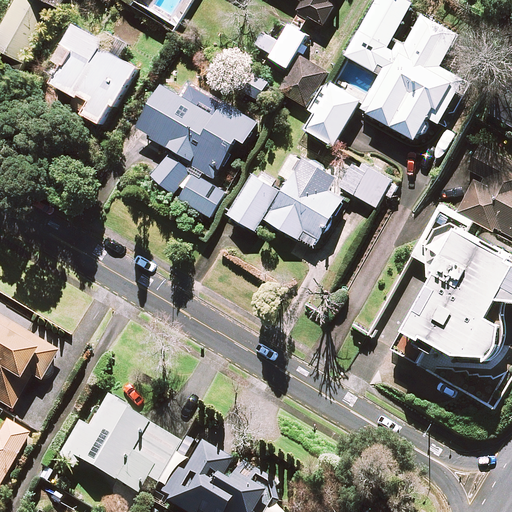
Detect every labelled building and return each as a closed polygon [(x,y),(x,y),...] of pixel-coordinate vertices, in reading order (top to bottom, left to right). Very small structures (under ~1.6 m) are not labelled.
[(67,0),(21,0),(0,35),(0,48),(28,66),(43,41),(67,0)] [(270,0),(317,24),(330,0),(270,0)] [(413,3),(404,0),(376,0),(361,37),(393,50),(413,3)] [(102,49),(76,34),(57,66),(68,73),(56,92),(87,111),(82,119),(97,128),(128,76),(96,57),(102,49)] [(307,108),(328,72),(301,56),(280,92),(307,108)] [(162,85),(133,134),(168,159),(216,184),(235,153),(246,153),(264,124),(192,79),(181,97),(162,85)] [(412,94),(389,83),(371,120),(393,132),(412,94)] [(362,103),(333,86),(306,130),(335,147),(362,103)] [(437,107),(412,94),(393,132),(416,144),(437,107)] [(511,125),(511,105),(503,120),(511,125)] [(511,237),(511,166),(477,143),(460,169),(490,190),(475,213),(511,237)] [(174,199),(193,179),(168,159),(148,180),(163,194),(174,199)] [(395,182),(360,163),(344,189),(380,210),(395,182)] [(353,203),(302,173),(287,197),(271,225),(322,257),(353,203)] [(214,217),(226,195),(193,179),(184,201),(214,217)] [(283,197),(255,181),(231,220),(259,237),(283,197)] [(511,265),(452,234),(429,237),(424,253),(433,283),(400,347),(451,372),(479,376),(493,358),(497,341),(487,327),(499,314),(511,314),(511,265)] [(48,381),(64,353),(0,317),(0,397),(18,407),(36,375),(48,381)] [(150,491),(178,439),(111,403),(102,420),(90,414),(71,450),(150,491)] [(0,495),(38,431),(13,417),(5,432),(0,428),(0,495)] [(275,482),(212,448),(197,476),(178,473),(164,498),(191,511),(274,511),(282,497),(275,482)]
